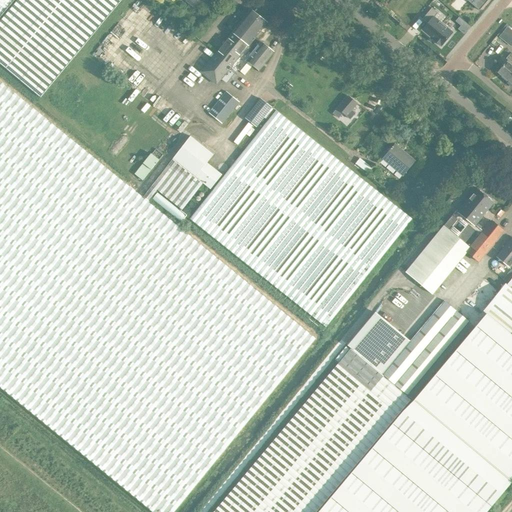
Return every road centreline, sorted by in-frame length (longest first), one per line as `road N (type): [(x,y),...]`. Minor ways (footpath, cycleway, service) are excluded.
road 1 (unknown): [(303,0),(225,138)]
road 2 (unknown): [(511,216),(482,262),(421,309)]
road 3 (residential): [(438,81),(340,0)]
